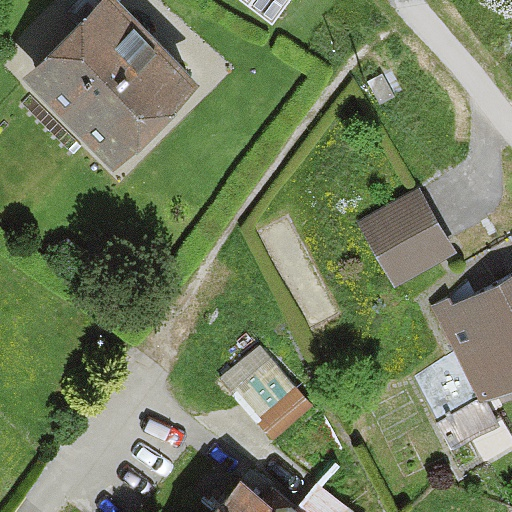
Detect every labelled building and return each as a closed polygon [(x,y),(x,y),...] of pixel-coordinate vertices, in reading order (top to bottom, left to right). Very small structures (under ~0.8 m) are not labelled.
[(125,0),(92,0),(25,65),(110,153),(195,72),(125,0)] [(239,0),(267,22),(285,0),(239,0)] [(391,278),(450,245),(417,187),(358,221),(391,278)] [(481,396),(511,379),(511,271),(454,301),(451,294),(433,304),(481,396)] [(259,342),(222,372),(273,434),(310,404),(259,342)] [(289,511),(238,468),(201,511),(289,511)]
